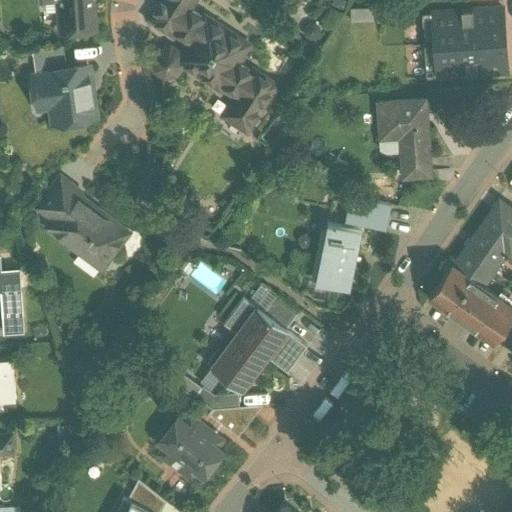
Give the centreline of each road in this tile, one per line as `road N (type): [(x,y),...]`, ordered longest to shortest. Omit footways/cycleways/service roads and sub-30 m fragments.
road 1 (residential): [(511,102),(378,297)]
road 2 (residential): [(378,297),(511,388)]
road 3 (residential): [(378,297),(283,426)]
road 4 (residential): [(374,511),(283,426)]
